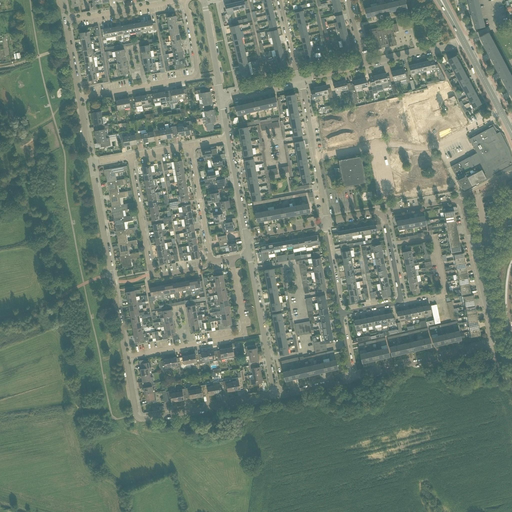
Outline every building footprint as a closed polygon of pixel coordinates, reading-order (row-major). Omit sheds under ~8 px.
[(407,8),(405,3),(404,0),(402,0),(365,9),(367,17),(373,16),(373,15),(379,13),(385,12),(385,13),(388,12),(388,11),(400,8),(400,9),(407,8)] [(484,26),(482,16),(479,5),(470,7),(470,11),(472,11),(473,16),(472,16),(472,19),(474,19),(475,24),(474,24),(475,28),(484,26)] [(157,30),(155,23),(152,24),(152,20),(146,21),(147,31),(153,30),(153,31),(157,30)] [(345,27),(344,21),(337,22),(335,23),(336,29),(345,27)] [(369,30),(370,38),(371,38),(374,50),(382,49),(381,46),(388,44),(388,47),(396,45),(394,33),(398,31),(397,23),(384,26),(377,28),(369,30)] [(239,25),(235,26),(230,27),(232,34),(240,32),(239,25)] [(118,36),(116,27),(110,28),(112,37),(115,36),(116,40),(118,39),(118,36)] [(347,33),(345,27),(336,29),(338,35),(340,35),(347,33)] [(112,37),(110,28),(104,29),(105,33),(102,34),(103,40),(106,40),(106,38),(112,37)] [(277,30),(272,31),(268,32),(269,38),(272,38),(279,36),(277,30)] [(241,38),(240,32),(232,34),(233,40),(241,38)] [(498,52),(493,42),(488,33),(479,37),(481,41),(482,40),(485,45),(484,46),(485,48),(486,47),(489,52),(488,53),(489,56),(498,52)] [(243,44),(241,38),(233,40),(235,46),(243,44)] [(342,41),(338,42),(339,46),(340,48),(343,47),(350,45),(348,39),(342,41)] [(309,42),(303,43),(304,50),(313,47),(312,41),(309,42)] [(244,50),(243,44),(235,46),(236,52),(244,50)] [(317,53),(316,47),(313,47),(304,50),(306,56),(312,54),(317,53)] [(246,56),(244,50),(236,52),(237,58),(246,56)] [(508,71),(503,61),(498,52),(489,56),(491,60),(492,59),(495,64),(494,65),(495,67),(496,67),(499,71),(498,72),(500,75),(508,71)] [(319,62),(318,57),(317,53),(312,54),(306,56),(307,62),(313,61),(313,64),(319,62)] [(247,63),(246,56),(237,58),(239,65),(247,63)] [(466,79),(463,74),(457,62),(458,62),(455,56),(448,60),(454,71),(451,73),(453,75),(455,74),(473,108),(481,104),(478,98),(477,99),(468,82),(469,81),(467,78),(466,79)] [(185,63),(184,57),(174,59),(175,65),(174,65),(175,70),(180,69),(179,68),(184,67),(183,64),(185,63)] [(441,72),(438,66),(438,64),(434,65),(433,60),(427,61),(430,73),(436,72),(436,74),(440,82),(445,80),(441,72)] [(284,61),(278,62),(275,63),(277,72),(280,71),(279,69),(286,67),(284,61)] [(430,73),(427,61),(421,63),(423,72),(426,72),(426,74),(430,73)] [(250,62),(247,63),(239,65),(240,71),(249,69),(252,68),(250,62)] [(152,63),(143,65),(144,71),(152,69),(156,69),(155,64),(155,63),(152,63)] [(423,72),(421,63),(415,64),(417,73),(420,72),(421,73),(423,72)] [(417,73),(415,64),(409,65),(411,75),(414,74),(414,73),(417,73)] [(95,67),(86,69),(87,75),(98,73),(99,73),(98,67),(95,67)] [(127,67),(118,69),(116,70),(116,69),(115,70),(117,76),(129,74),(127,67)] [(250,75),(249,70),(249,69),(240,71),(242,77),(250,75)] [(404,69),(397,70),(400,79),(400,81),(406,80),(407,83),(410,82),(410,81),(409,76),(407,71),(404,72),(404,69)] [(400,79),(397,70),(391,72),(394,81),(397,81),(396,80),(400,79)] [(511,93),(511,78),(508,71),(500,75),(501,79),(503,78),(505,83),(504,84),(505,86),(506,86),(509,90),(508,91),(510,94),(511,93)] [(99,76),(98,73),(87,75),(88,81),(97,79),(97,77),(98,76),(99,76)] [(385,73),(379,74),(382,87),(383,89),(392,87),(391,85),(390,81),(389,76),(386,77),(385,73)] [(374,77),(369,78),(371,84),(372,90),(373,93),(377,92),(376,89),(382,87),(379,74),(373,76),(374,77)] [(368,87),(366,83),(365,78),(359,79),(361,88),(365,87),(365,88),(368,87)] [(361,88),(359,79),(353,81),(355,90),(358,90),(358,89),(361,88)] [(348,90),(347,85),(346,80),(339,82),(341,90),(345,90),(345,91),(348,90)] [(341,90),(339,82),(333,83),(336,93),(339,92),(338,91),(341,90)] [(326,85),(320,86),(322,95),(325,94),(326,95),(328,95),(329,99),(332,98),(331,92),(328,93),(326,85)] [(323,98),(322,95),(320,86),(314,88),(314,90),(310,90),(312,97),(313,104),(323,101),(323,98)] [(183,89),(177,90),(178,99),(183,98),(184,102),(188,102),(188,98),(187,91),(183,92),(183,89)] [(195,91),(196,94),(198,94),(199,100),(211,98),(210,92),(206,92),(206,89),(195,91)] [(169,95),(168,95),(170,104),(173,104),(177,103),(177,102),(179,102),(178,99),(177,90),(171,91),(172,94),(168,94),(169,95)] [(170,106),(168,95),(169,95),(168,94),(168,92),(165,93),(165,92),(159,93),(161,105),(166,104),(167,107),(170,106)] [(153,98),(150,99),(151,105),(155,104),(155,107),(161,105),(159,93),(153,94),(153,98)] [(298,113),(297,113),(295,101),(296,101),(295,94),(286,96),(294,137),(302,135),(301,129),(300,129),(298,116),(299,116),(298,113)] [(151,105),(150,99),(147,99),(147,95),(141,96),(142,105),(148,104),(148,106),(151,105)] [(135,101),(132,102),(133,108),(134,110),(143,108),(142,105),(141,96),(134,98),(135,101)] [(277,106),(276,102),(275,97),(269,99),(269,100),(257,103),(257,101),(254,102),(254,103),(242,106),(241,105),(235,107),(237,115),(277,106)] [(212,104),(211,98),(199,100),(200,104),(199,105),(200,109),(203,109),(209,107),(208,104),(212,104)] [(133,108),(132,102),(129,103),(128,99),(122,100),(124,108),(130,107),(130,109),(133,108)] [(124,108),(122,100),(116,101),(117,105),(114,105),(115,111),(118,111),(118,109),(124,108)] [(419,104),(410,107),(412,112),(421,109),(419,104)] [(209,110),(209,107),(203,109),(203,112),(202,112),(203,118),(214,116),(213,110),(209,110)] [(96,112),(92,113),(93,119),(102,117),(101,112),(102,111),(102,108),(95,109),(96,112)] [(333,114),(323,119),(335,146),(345,141),(333,114)] [(462,114),(457,117),(461,125),(466,123),(462,114)] [(214,116),(203,118),(204,124),(205,124),(206,128),(207,127),(208,131),(214,130),(213,122),(216,122),(214,116)] [(106,123),(105,117),(102,117),(93,119),(94,125),(98,124),(99,127),(105,126),(104,123),(106,123)] [(457,117),(452,120),(457,128),(461,125),(457,117)] [(452,120),(448,122),(453,130),(457,128),(452,120)] [(187,126),(183,126),(185,135),(186,136),(189,135),(189,134),(191,134),(190,130),(193,130),(193,125),(192,123),(192,121),(189,121),(186,122),(187,126)] [(448,122),(444,124),(449,132),(453,130),(448,122)] [(175,133),(174,126),(169,127),(168,124),(164,125),(165,130),(167,138),(173,137),(172,133),(175,133)] [(444,124),(439,127),(444,135),(449,132),(444,124)] [(99,130),(95,131),(96,137),(105,136),(108,135),(108,132),(104,133),(104,130),(107,129),(108,129),(108,126),(105,126),(99,127),(99,130)] [(185,135),(183,126),(178,127),(177,126),(174,126),(175,133),(178,132),(179,136),(185,135)] [(253,155),(250,141),(248,127),(244,128),(239,129),(240,135),(241,135),(243,141),(241,141),(242,144),(243,144),(244,150),(243,150),(244,156),(249,156),(253,155)] [(496,134),(496,133),(493,127),(479,134),(483,141),(496,134)] [(167,138),(165,130),(159,131),(159,129),(156,130),(157,136),(160,136),(161,139),(167,138)] [(149,142),(147,133),(147,130),(138,132),(138,133),(139,139),(142,139),(143,143),(149,142)] [(157,136),(156,130),(153,130),(153,132),(147,133),(149,142),(155,141),(154,137),(157,136)] [(428,132),(419,135),(421,140),(430,137),(428,132)] [(105,136),(96,137),(97,143),(100,143),(101,147),(110,145),(109,140),(109,138),(109,137),(116,136),(116,137),(117,142),(120,141),(119,135),(119,133),(108,135),(105,136)] [(131,145),(128,133),(126,134),(119,135),(120,141),(121,143),(124,142),(124,146),(131,145)] [(139,139),(138,133),(134,134),(135,135),(132,136),(131,133),(128,133),(131,145),(137,144),(136,140),(139,139)] [(511,168),(511,159),(508,147),(501,134),(497,133),(496,133),(496,134),(483,141),(473,146),(477,153),(466,158),(479,182),(482,180),(493,175),(511,168)] [(483,141),(479,134),(469,139),(471,142),(473,146),(483,141)] [(307,160),(305,160),(303,148),(304,147),(303,141),(295,142),(302,183),(311,181),(309,175),(308,175),(306,163),(307,163),(307,160)] [(212,156),(218,155),(217,155),(216,149),(217,149),(202,151),(202,152),(202,155),(203,155),(204,158),(205,157),(206,161),(210,160),(213,159),(212,156)] [(387,152),(378,153),(384,196),(394,195),(387,152)] [(222,164),(221,158),(219,158),(219,155),(218,155),(212,156),(213,159),(210,160),(211,166),(222,164)] [(337,164),(334,165),(338,184),(340,184),(341,187),(366,182),(366,179),(368,179),(365,159),(362,160),(362,157),(336,161),(337,164)] [(479,182),(466,158),(459,162),(471,186),(475,184),(479,182)] [(261,200),(257,179),(253,159),(245,160),(246,167),(247,167),(249,179),(248,179),(249,182),(250,182),(252,194),(251,195),(252,201),(261,200)] [(182,161),(174,162),(175,169),(183,167),(182,161)] [(471,186),(459,162),(451,167),(458,180),(462,189),(463,191),(471,186)] [(115,173),(124,172),(124,170),(128,170),(127,166),(123,167),(104,170),(105,174),(106,174),(107,182),(116,180),(115,173)] [(142,168),(144,174),(151,173),(150,166),(142,168)] [(184,174),(183,167),(175,169),(172,169),(173,176),(176,175),(184,174)] [(401,173),(394,174),(398,195),(405,194),(407,193),(407,194),(417,192),(417,191),(421,191),(443,187),(441,176),(420,180),(418,170),(404,172),(402,173),(401,173)] [(220,177),(219,174),(215,175),(215,171),(206,173),(208,179),(209,179),(210,182),(213,181),(216,181),(216,178),(220,177)] [(153,180),(151,173),(144,174),(145,181),(153,180)] [(223,176),(220,177),(216,178),(216,181),(213,181),(213,184),(217,183),(218,187),(226,186),(225,179),(223,179),(223,176)] [(126,184),(126,183),(127,183),(128,184),(129,183),(129,182),(130,182),(129,178),(116,180),(107,182),(107,186),(108,186),(109,194),(119,193),(117,186),(126,184)] [(153,180),(145,181),(146,188),(157,186),(156,179),(153,180)] [(158,187),(157,185),(157,186),(146,188),(147,194),(155,193),(155,191),(158,187)] [(120,198),(129,197),(128,195),(132,194),(131,190),(119,193),(109,194),(109,198),(110,198),(111,207),(121,205),(120,198)] [(210,194),(209,194),(210,198),(211,198),(211,201),(213,200),(214,203),(216,203),(217,203),(220,202),(220,199),(219,192),(218,190),(211,191),(212,194),(210,194)] [(158,192),(155,193),(147,194),(148,201),(156,199),(159,199),(158,192)] [(180,195),(178,195),(179,202),(181,202),(184,201),(189,200),(188,194),(180,195)] [(230,207),(229,200),(227,201),(227,198),(220,199),(220,202),(217,203),(218,207),(220,207),(221,208),(222,211),(229,210),(228,207),(230,207)] [(157,206),(156,199),(148,201),(150,207),(157,206)] [(111,207),(112,210),(114,219),(123,217),(122,210),(125,210),(131,209),(131,208),(135,208),(134,203),(130,203),(123,204),(121,205),(111,207)] [(285,215),(303,212),(304,213),(310,212),(308,204),(306,204),(306,203),(302,203),(302,205),(255,213),(257,222),(263,221),(263,219),(281,216),(282,217),(285,217),(285,215)] [(190,204),(185,205),(182,206),(183,213),(191,211),(190,204)] [(159,213),(157,206),(150,207),(151,214),(159,213)] [(224,223),(224,220),(222,214),(222,211),(215,212),(215,215),(214,215),(214,216),(213,216),(214,219),(215,219),(215,222),(217,222),(217,225),(221,224),(224,223)] [(160,219),(159,213),(151,214),(152,221),(160,219)] [(133,221),(133,219),(136,219),(136,215),(127,216),(123,217),(114,219),(113,219),(114,223),(116,231),(125,229),(124,223),(133,221)] [(426,224),(425,221),(424,216),(418,217),(418,218),(412,219),(412,218),(409,219),(409,220),(403,221),(403,220),(397,221),(398,229),(426,224)] [(230,219),(224,220),(224,223),(221,224),(223,233),(233,231),(232,229),(234,228),(233,222),(231,222),(230,219)] [(161,223),(158,224),(153,225),(154,232),(162,230),(161,223)] [(116,231),(115,231),(116,235),(117,235),(118,243),(127,241),(126,235),(135,233),(135,232),(138,232),(137,227),(134,228),(125,229),(116,231)] [(363,227),(357,228),(358,235),(361,234),(362,237),(362,238),(365,237),(364,236),(364,233),(363,227)] [(163,237),(162,233),(165,232),(165,230),(162,230),(154,232),(155,238),(163,237)] [(345,237),(344,230),(338,232),(340,242),(346,240),(345,237)] [(196,238),(195,231),(187,232),(184,233),(185,239),(188,239),(196,238)] [(221,243),(221,246),(228,245),(227,242),(226,235),(218,237),(219,243),(221,243)] [(316,236),(310,237),(311,243),(312,246),(318,245),(316,236)] [(311,243),(310,237),(304,238),(305,244),(305,247),(306,248),(312,247),(312,246),(311,243)] [(118,243),(118,247),(119,247),(120,252),(120,256),(130,254),(129,252),(128,247),(137,245),(137,243),(141,242),(140,239),(136,240),(127,241),(118,243)] [(221,246),(220,246),(220,249),(225,248),(229,247),(229,251),(230,251),(236,250),(238,250),(237,248),(236,243),(235,243),(234,240),(227,242),(228,245),(221,246)] [(274,250),(273,243),(267,244),(268,251),(268,255),(275,254),(274,250)] [(189,246),(186,246),(187,253),(198,251),(197,244),(189,246)] [(270,261),(268,255),(268,251),(267,244),(260,245),(261,252),(263,260),(264,265),(270,264),(270,261)] [(381,244),(376,245),(372,246),(373,249),(369,250),(370,250),(366,251),(366,246),(361,246),(363,255),(366,254),(373,253),(382,251),(381,244)] [(412,257),(411,252),(410,247),(403,249),(404,252),(403,252),(404,259),(412,257)] [(199,254),(198,251),(187,253),(187,256),(191,255),(192,259),(199,258),(199,257),(200,257),(199,254)] [(143,254),(142,252),(130,254),(120,256),(120,259),(121,259),(122,268),(132,266),(131,259),(140,258),(139,255),(143,254)] [(168,263),(167,259),(171,259),(170,256),(167,256),(159,258),(160,265),(168,263)] [(414,263),(413,260),(417,259),(416,256),(412,257),(404,259),(405,265),(414,263)] [(320,258),(315,259),(312,260),(313,263),(309,264),(309,267),(313,266),(321,264),(320,258)] [(415,270),(414,266),(419,265),(419,262),(414,263),(405,265),(407,271),(415,270)] [(386,270),(385,263),(376,265),(377,269),(374,269),(375,272),(377,271),(386,270)] [(279,303),(277,289),(273,269),(265,270),(266,277),(267,276),(269,289),(268,289),(269,292),(270,292),(272,304),(271,304),(272,311),(281,309),(283,309),(282,303),(280,303),(279,303)] [(415,270),(407,271),(408,278),(416,276),(418,275),(417,269),(415,270)] [(325,283),(324,277),(315,279),(316,282),(312,283),(313,286),(316,285),(325,283)] [(438,278),(435,279),(430,280),(431,286),(436,285),(436,284),(440,284),(438,278)] [(201,287),(199,279),(193,280),(195,288),(198,287),(199,293),(202,292),(204,292),(203,287),(201,287)] [(189,294),(187,281),(181,282),(182,290),(186,290),(187,295),(189,294)] [(224,281),(216,282),(214,283),(214,286),(211,287),(212,290),(225,287),(224,281)] [(420,293),(418,285),(422,284),(421,281),(418,282),(409,284),(410,290),(411,290),(412,294),(420,293)] [(177,297),(174,283),(168,284),(170,295),(174,294),(174,297),(177,297)] [(326,290),(325,283),(316,285),(318,291),(326,290)] [(170,295),(168,284),(162,286),(165,299),(167,298),(167,295),(170,295)] [(165,299),(162,286),(156,287),(157,295),(161,294),(162,299),(165,299)] [(140,292),(140,290),(134,291),(133,287),(130,287),(131,291),(126,292),(127,298),(136,297),(135,293),(140,292)] [(391,295),(390,288),(381,290),(379,291),(380,295),(380,299),(387,298),(387,296),(391,295)] [(215,299),(213,299),(214,302),(227,300),(226,293),(218,295),(214,296),(215,299)] [(326,302),(325,295),(316,297),(318,303),(326,302)] [(359,301),(358,296),(358,295),(350,296),(351,303),(355,302),(355,304),(360,303),(359,301)] [(227,300),(214,302),(214,305),(215,305),(216,308),(220,307),(228,306),(227,300)] [(140,309),(139,305),(142,305),(142,302),(129,305),(130,311),(138,309),(140,309)] [(326,302),(318,303),(316,303),(317,310),(319,309),(327,308),(326,302)] [(199,311),(199,308),(201,307),(200,304),(187,307),(188,313),(196,312),(199,311)] [(431,313),(430,310),(429,305),(423,307),(424,315),(425,318),(428,317),(429,316),(428,314),(431,313)] [(230,312),(228,306),(220,307),(221,311),(216,312),(213,312),(213,315),(216,314),(230,312)] [(424,315),(423,307),(416,308),(418,316),(424,315)] [(418,319),(418,316),(416,308),(410,309),(411,317),(412,321),(416,320),(415,320),(418,319)] [(411,317),(410,309),(403,311),(405,319),(411,317)] [(405,319),(403,311),(397,312),(398,320),(401,320),(401,322),(405,321),(405,319)] [(231,318),(230,312),(216,314),(217,317),(220,316),(220,320),(231,318)] [(288,353),(285,333),(281,313),(273,314),(274,321),(275,321),(277,333),(276,333),(276,336),(278,336),(280,348),(279,349),(280,355),(288,353)] [(395,318),(393,318),(392,313),(385,314),(388,325),(396,323),(395,318)] [(385,314),(379,316),(381,324),(381,327),(388,326),(388,325),(385,314)] [(142,321),(142,318),(144,317),(144,315),(131,317),(132,323),(142,321)] [(173,322),(172,316),(164,317),(165,321),(160,322),(160,325),(173,322)] [(203,319),(202,317),(189,319),(190,326),(199,324),(198,320),(203,319)] [(375,325),(373,317),(367,318),(368,326),(372,326),(373,330),(375,329),(375,325)] [(232,325),(231,318),(220,320),(219,320),(220,324),(218,324),(218,325),(219,330),(228,328),(227,325),(232,325)] [(368,326),(367,318),(360,319),(362,328),(366,327),(366,330),(369,330),(368,326)] [(362,328),(360,319),(354,321),(356,332),(363,331),(362,328)] [(330,320),(321,322),(318,322),(319,329),(322,328),(331,327),(330,320)] [(146,325),(143,325),(142,321),(132,323),(133,329),(146,327),(146,325)] [(175,328),(173,322),(160,325),(161,327),(163,327),(164,330),(175,328)] [(205,329),(204,327),(202,327),(201,324),(199,324),(190,326),(191,332),(205,329)] [(147,330),(146,327),(133,329),(134,336),(142,334),(142,331),(147,330)] [(175,328),(164,330),(165,334),(162,334),(163,339),(168,339),(167,336),(176,335),(175,328)] [(461,338),(460,335),(460,334),(459,331),(432,338),(434,346),(440,345),(440,343),(446,342),(446,343),(449,342),(449,341),(454,340),(455,341),(461,340),(461,338)] [(333,339),(332,333),(323,334),(325,341),(319,342),(320,345),(325,344),(332,343),(332,340),(333,339)] [(149,342),(148,337),(143,338),(142,334),(134,336),(135,342),(144,340),(145,343),(149,342)] [(425,348),(432,346),(430,338),(424,339),(423,337),(417,338),(417,341),(390,347),(391,356),(398,354),(398,353),(410,350),(410,351),(413,351),(413,350),(425,347),(425,348)] [(245,347),(246,352),(247,356),(249,356),(257,354),(256,348),(254,348),(254,346),(255,345),(245,347)] [(237,357),(237,352),(236,348),(235,348),(236,349),(233,349),(232,347),(226,348),(228,357),(228,359),(232,358),(237,357)] [(228,357),(226,348),(220,349),(220,351),(217,352),(219,361),(224,359),(228,359),(228,357)] [(390,356),(388,351),(388,348),(360,354),(362,363),(368,361),(368,360),(374,359),(374,360),(377,359),(377,358),(383,356),(383,358),(390,356)] [(219,361),(217,352),(214,352),(214,350),(207,352),(209,360),(209,363),(213,363),(213,361),(219,361)] [(209,360),(207,352),(201,353),(201,355),(198,355),(200,364),(205,363),(206,364),(209,363),(209,360)] [(200,364),(198,355),(195,356),(195,354),(189,355),(191,366),(200,364)] [(259,361),(257,354),(249,356),(250,360),(248,360),(249,366),(257,364),(257,361),(259,361)] [(191,368),(191,366),(189,355),(182,356),(183,358),(180,359),(181,367),(182,370),(191,368)] [(303,356),(300,357),(302,366),(305,365),(304,360),(308,359),(307,356),(303,357),(303,356)] [(181,367),(180,359),(177,359),(176,357),(170,358),(171,367),(175,366),(175,368),(181,367)] [(171,367),(170,358),(163,359),(164,361),(161,362),(161,361),(162,371),(168,370),(168,368),(171,367)] [(331,370),(332,370),(338,368),(336,360),(283,372),(285,381),(291,379),(291,378),(309,374),(310,375),(313,374),(313,373),(331,369),(331,370)] [(152,374),(151,368),(150,363),(151,362),(140,364),(141,367),(142,367),(142,369),(140,369),(141,375),(150,374),(152,374)] [(258,367),(257,364),(249,366),(250,371),(252,371),(252,375),(261,373),(260,367),(258,367)] [(262,380),(261,373),(252,375),(249,375),(250,379),(251,379),(252,385),(262,383),(261,383),(260,380),(262,380)] [(150,378),(150,374),(141,375),(142,382),(145,381),(145,384),(154,383),(153,377),(150,378)] [(243,388),(242,383),(242,381),(241,377),(232,378),(232,382),(234,391),(240,389),(240,387),(243,387),(243,388)] [(234,391),(232,382),(229,383),(228,381),(223,382),(224,390),(227,390),(227,392),(234,391)] [(224,390),(223,382),(217,383),(217,382),(213,382),(214,386),(215,394),(221,393),(221,391),(224,390)] [(155,392),(155,389),(154,383),(145,384),(146,387),(144,388),(145,394),(153,393),(155,392)] [(205,394),(204,385),(198,386),(198,384),(194,385),(196,397),(203,396),(202,394),(205,394)] [(215,394),(214,386),(210,386),(210,384),(204,385),(205,394),(208,393),(209,395),(215,394)] [(196,397),(194,385),(191,385),(190,386),(190,387),(185,388),(187,397),(190,396),(190,398),(196,397)] [(187,397),(185,388),(179,389),(179,392),(176,392),(178,401),(184,400),(184,398),(187,397)] [(178,401),(176,392),(172,393),(172,391),(166,392),(168,400),(171,400),(171,402),(178,401)] [(157,402),(156,397),(156,396),(154,397),(153,393),(145,394),(146,401),(148,400),(148,403),(147,403),(148,404),(157,402)]
